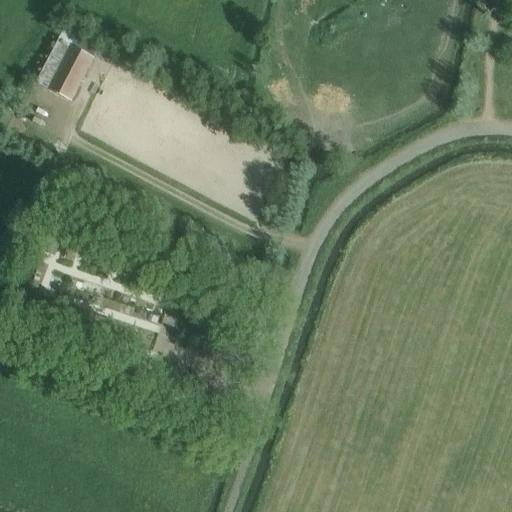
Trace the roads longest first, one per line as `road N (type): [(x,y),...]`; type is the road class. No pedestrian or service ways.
road 1 (unclassified): [(283,327),(323,228),(375,174),(440,138),(511,131)]
road 2 (unclassified): [(258,407),(214,385),(208,365),(225,323),(246,318),(283,327)]
